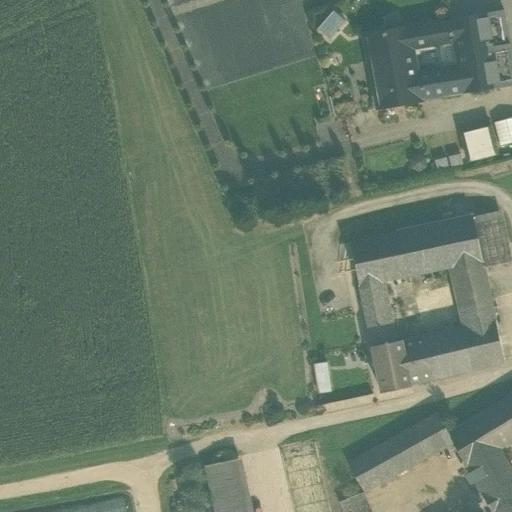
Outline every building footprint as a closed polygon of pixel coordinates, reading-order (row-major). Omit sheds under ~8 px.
[(447,0),(448,11),(464,9),(463,0),(447,0)] [(314,26),(328,40),(346,22),(332,9),(314,26)] [(511,55),(505,11),(450,20),(450,21),(454,43),(458,68),(462,93),(511,84),(511,55)] [(408,28),(364,36),(378,109),(422,101),(422,100),(417,74),(413,51),(454,43),(450,21),(408,28)] [(458,68),(417,74),(422,100),(463,93),(462,93),(458,68)] [(511,115),(492,121),(498,144),(511,140),(511,115)] [(490,124),(460,131),(468,161),(498,153),(490,124)] [(341,189),(360,186),(357,166),(338,168),(341,189)] [(470,195),(359,218),(364,240),(474,217),(470,195)] [(492,214),(474,217),(484,260),(485,266),(503,262),(492,214)] [(451,267),(484,260),(474,217),(364,240),(354,242),(363,285),(381,281),(451,267)] [(484,260),(451,267),(465,328),(428,337),(437,379),(507,363),(485,266),(484,260)] [(381,281),(363,285),(375,346),(392,342),(395,329),(386,290),(381,281)] [(405,342),(404,340),(392,342),(375,346),(385,393),(414,387),(413,384),(437,379),(428,337),(405,342)] [(324,360),(311,363),(317,391),(330,388),(324,360)] [(511,394),(449,433),(448,433),(453,443),(467,468),(503,447),(511,441),(511,394)] [(439,413),(369,452),(385,481),(453,443),(448,433),(449,433),(439,413)] [(511,463),(503,447),(467,468),(484,499),(511,481),(511,463)] [(369,452),(348,464),(364,492),(385,481),(369,452)] [(246,511),(236,461),(206,467),(216,511),(246,511)] [(370,511),(364,492),(341,500),(345,511),(370,511)] [(124,511),(121,495),(6,511),(124,511)] [(511,511),(511,496),(491,511),(511,511)]
